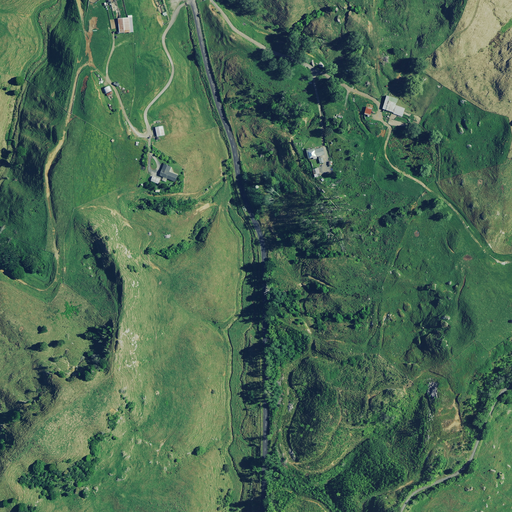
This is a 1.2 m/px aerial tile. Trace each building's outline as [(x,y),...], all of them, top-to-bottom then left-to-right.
[(134,32),(133,15),(128,16),(128,18),(119,18),(120,33),(134,32)] [(398,99),(387,95),(383,109),(394,112),(393,113),(403,116),(405,108),(396,105),(398,99)] [(165,135),(164,126),(156,127),(158,136),(165,135)] [(326,157),(323,147),(315,149),(306,150),(306,148),(303,149),(305,155),(306,157),(308,157),(309,159),(314,157),(314,159),(317,158),(317,157),(319,156),(320,164),(324,163),(323,158),(326,157)] [(171,167),(165,164),(160,175),(164,177),(163,180),(167,182),(168,178),(176,182),(178,175),(170,172),(171,167)]
